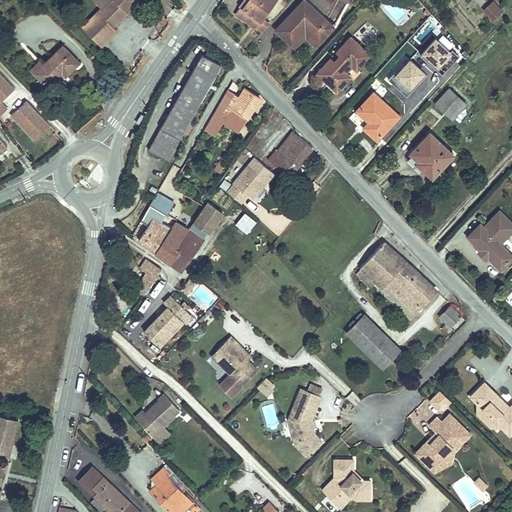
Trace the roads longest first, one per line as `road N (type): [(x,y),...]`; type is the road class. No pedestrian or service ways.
road 1 (residential): [(193,16),(486,314)]
road 2 (residential): [(97,235),(42,511)]
road 3 (unknown): [(251,335),(280,357),(308,356),(378,420),(319,489)]
road 4 (residential): [(486,314),(378,420)]
road 5 (residential): [(118,126),(193,16)]
